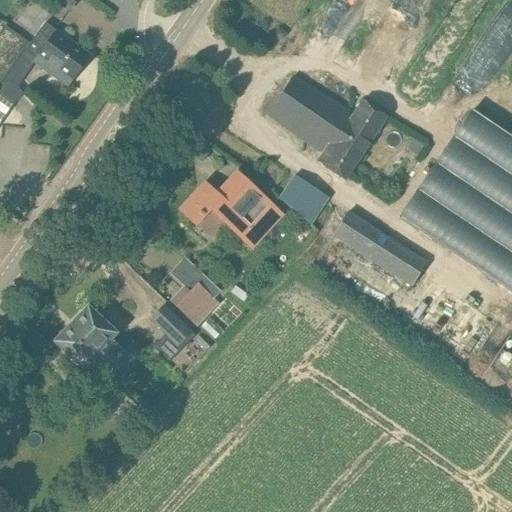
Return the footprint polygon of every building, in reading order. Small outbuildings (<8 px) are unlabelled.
[(53,0),(69,11),(77,0),(53,0)] [(0,119),(11,103),(22,95),(16,88),(27,73),(0,53),(0,32),(4,26),(0,23),(0,119)] [(4,26),(0,32),(0,53),(27,73),(34,63),(37,59),(45,65),(42,69),(67,88),(70,83),(89,57),(56,32),(44,24),(29,43),(4,26)] [(317,162),(344,180),(386,119),(361,103),(352,116),(294,78),(267,117),(323,154),(317,162)] [(511,138),(472,111),(398,220),(511,297),(511,138)] [(412,137),(405,149),(416,157),(424,145),(412,137)] [(225,225),(250,249),(281,216),(236,174),(216,196),(204,185),(180,211),(211,240),(225,225)] [(273,202),(310,224),(326,198),(288,176),(273,202)] [(426,260),(348,210),(332,236),(410,286),(426,260)] [(168,300),(190,322),(212,299),(190,277),(168,300)] [(439,287),(414,323),(467,360),(492,324),(439,287)] [(164,305),(149,319),(181,350),(195,335),(164,305)] [(81,369),(86,364),(105,382),(128,357),(109,340),(114,335),(87,309),(54,343),(81,369)]
